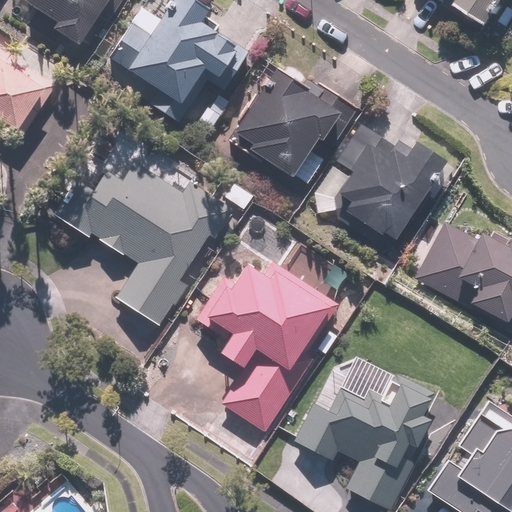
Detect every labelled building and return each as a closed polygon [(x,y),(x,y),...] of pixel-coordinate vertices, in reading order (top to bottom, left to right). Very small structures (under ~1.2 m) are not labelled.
[(91,51),(123,0),(20,0),(18,4),(35,15),(24,32),(77,66),(88,49),(91,51)] [(208,12),(189,0),(140,0),(102,60),(121,73),(113,84),(181,128),(193,109),(189,106),(204,83),(222,95),(246,57),(212,35),(217,28),(203,19),(208,12)] [(486,30),(506,0),(452,0),(457,3),(454,8),(486,30)] [(0,127),(16,138),(50,84),(0,51),(0,127)] [(305,188),(354,111),(322,90),(314,103),(306,98),(310,91),(266,62),(250,87),(260,94),(232,136),(236,139),(231,146),(285,181),(288,177),(305,188)] [(404,156),(356,128),(333,166),(348,175),(326,213),(378,243),(381,237),(396,246),(425,197),(430,201),(449,169),(410,146),(404,156)] [(134,263),(112,299),(161,329),(233,213),(184,183),(179,190),(118,152),(73,225),(134,263)] [(443,224),(413,279),(511,332),(511,240),(495,231),(491,239),(479,233),(474,241),(443,224)] [(338,306),(269,262),(260,276),(244,266),(230,287),(220,281),(194,323),(210,333),(213,329),(226,338),(192,390),(269,438),(307,379),(296,372),(338,306)] [(417,416),(423,400),(391,387),(385,399),(362,389),(359,397),(339,389),(329,414),(308,406),(292,444),(333,460),(334,456),(356,465),(346,490),(384,505),(398,472),(394,471),(404,447),(412,451),(425,420),(417,416)] [(511,511),(511,416),(486,399),(453,450),(462,456),(454,468),(443,460),(420,495),(444,511),(511,511)]
